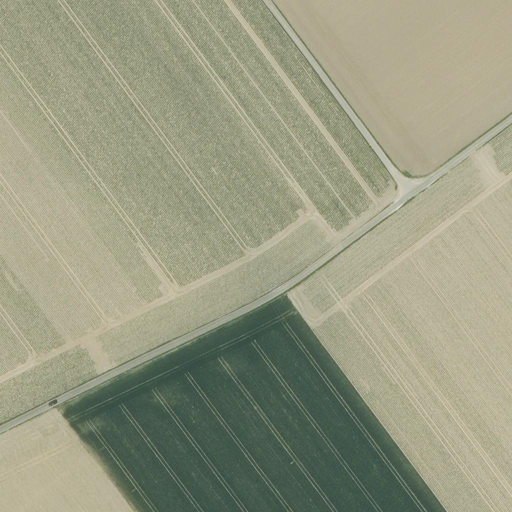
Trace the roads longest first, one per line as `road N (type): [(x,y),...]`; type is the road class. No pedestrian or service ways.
road 1 (unclassified): [(0,430),(277,296),(511,121)]
road 2 (track): [(265,0),(411,196)]
